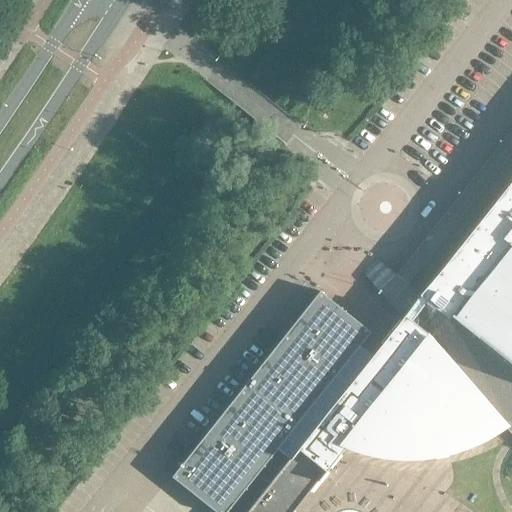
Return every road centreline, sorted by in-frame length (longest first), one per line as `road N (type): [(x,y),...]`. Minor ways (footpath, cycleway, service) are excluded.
road 1 (secondary): [(0,177),(122,0)]
road 2 (secondary): [(80,0),(0,116)]
